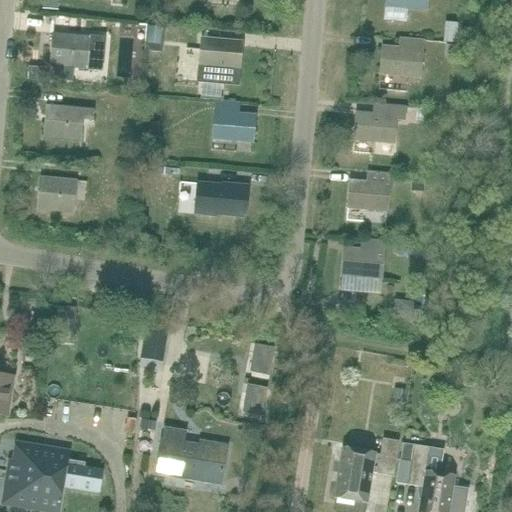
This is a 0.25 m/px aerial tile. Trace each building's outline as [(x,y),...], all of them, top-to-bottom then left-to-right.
[(426,0),(386,0),(385,8),(386,8),(385,20),(403,22),(405,8),(424,9),(424,11),(425,11),(426,0)] [(99,71),(102,39),(52,35),(49,67),(99,71)] [(419,79),(422,42),(402,40),(401,51),(382,50),(382,49),(381,49),(378,75),(380,75),(380,74),(418,77),(418,79),(419,79)] [(237,85),(238,70),(241,45),(201,41),(197,81),(237,85)] [(403,121),(404,108),(372,105),(372,106),(385,107),(384,118),(355,115),(353,141),(354,141),(354,139),(392,143),(392,145),(393,145),(395,120),(403,121)] [(76,128),(77,110),(46,107),(43,139),(79,142),(79,141),(81,128),(76,128)] [(214,114),(212,140),(213,140),(213,138),(236,140),(251,142),(251,144),(252,144),(254,118),(238,117),(235,116),(214,114)] [(76,183),(76,182),(39,178),(36,211),(73,214),(73,213),(74,200),(69,200),(71,182),(76,183)] [(389,187),(365,185),(349,183),(347,209),(348,209),(348,207),(386,211),(386,212),(387,213),(389,187)] [(220,186),(196,184),(196,185),(193,215),(195,215),(199,216),(200,216),(215,217),(216,216),(245,218),(248,187),(221,185),(220,186)] [(381,280),(384,243),(368,242),(367,253),(343,251),(341,276),(342,277),(342,275),(380,278),(380,280),(381,280)] [(162,338),(164,325),(143,322),(141,334),(143,334),(162,338)] [(158,360),(162,338),(143,334),(139,356),(158,360)] [(254,346),(253,354),(259,355),(255,373),(268,376),(273,349),(254,346)] [(247,386),(246,394),(251,395),(248,414),(261,416),(266,390),(247,386)] [(183,445),(185,433),(164,430),(162,442),(161,442),(156,476),(171,478),(172,473),(193,475),(192,481),(220,486),(226,448),(198,444),(198,447),(183,445)] [(392,478),(398,442),(382,440),(379,456),(374,455),(341,450),(334,498),(366,503),(371,474),(376,475),(392,478)] [(8,460),(0,506),(37,511),(58,511),(63,488),(97,493),(101,470),(84,467),(84,464),(68,461),(69,452),(15,443),(12,461),(8,460)] [(396,468),(394,483),(407,485),(423,488),(418,511),(462,511),(466,492),(452,489),(454,478),(438,475),(443,451),(431,449),(414,446),(403,444),(399,462),(398,461),(396,468)]
